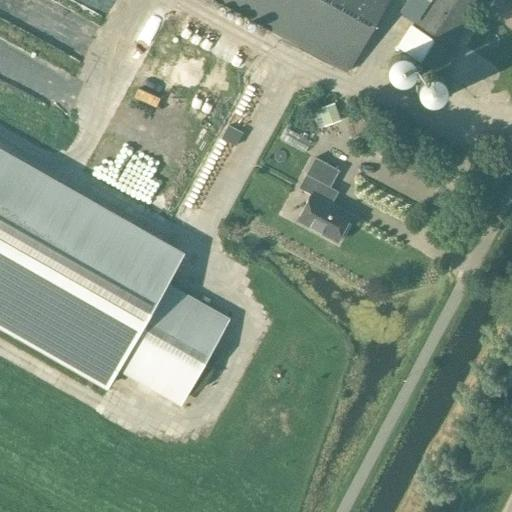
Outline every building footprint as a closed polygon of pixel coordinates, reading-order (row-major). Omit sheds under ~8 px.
[(218,0),(347,72),(387,0),(218,0)] [(450,52),(482,0),(428,0),(398,46),(439,74),(453,54),(450,52)] [(334,103),(319,108),(325,125),(340,119),(334,103)] [(449,150),(441,163),(450,169),(458,155),(449,150)] [(181,258),(0,154),(0,322),(109,385),(118,369),(177,403),(181,396),(195,391),(201,388),(206,383),(210,377),(213,368),(214,358),(213,340),(226,317),(167,283),(181,258)] [(337,242),(352,214),(323,199),(339,170),(315,157),(298,187),(311,194),(297,220),(337,242)] [(248,228),(247,231),(264,239),(265,237),(268,231),(251,222),(248,228)]
